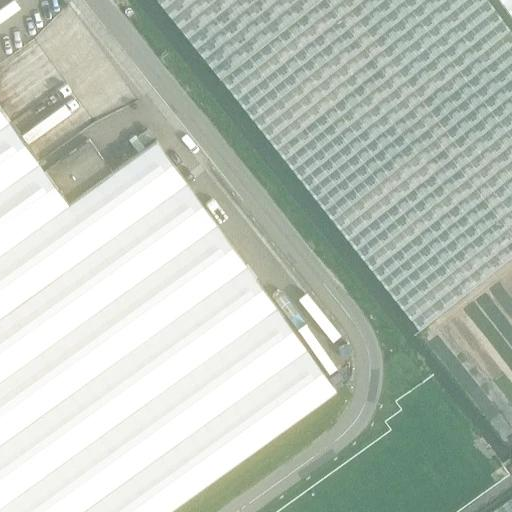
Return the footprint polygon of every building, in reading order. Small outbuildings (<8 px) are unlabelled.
[(156,0),(159,4),(217,81),(219,79),(327,216),(419,332),(511,257),(511,35),(485,0),(156,0)] [(511,0),(501,0),(511,15),(511,0)] [(0,109),(0,511),(167,511),(336,391),(320,369),(159,146),(155,140),(111,172),(88,139),(44,171),(0,109)] [(147,129),(137,136),(143,144),(153,137),(147,129)] [(511,511),(511,499),(493,511),(511,511)]
